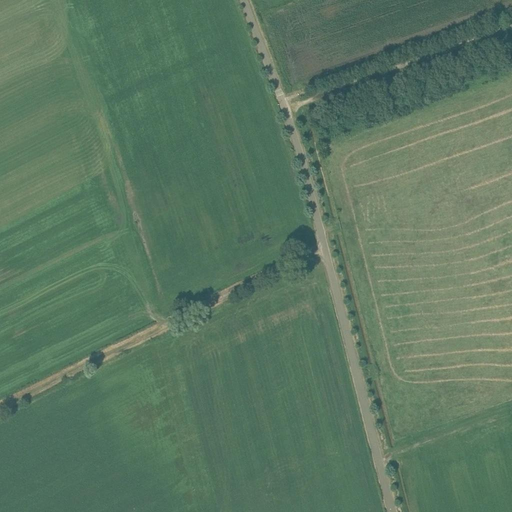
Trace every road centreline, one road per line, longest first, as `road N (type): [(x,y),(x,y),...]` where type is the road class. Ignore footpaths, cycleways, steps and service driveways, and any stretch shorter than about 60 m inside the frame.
road 1 (unclassified): [(393,511),(297,142),(239,0)]
road 2 (track): [(324,247),(0,407)]
